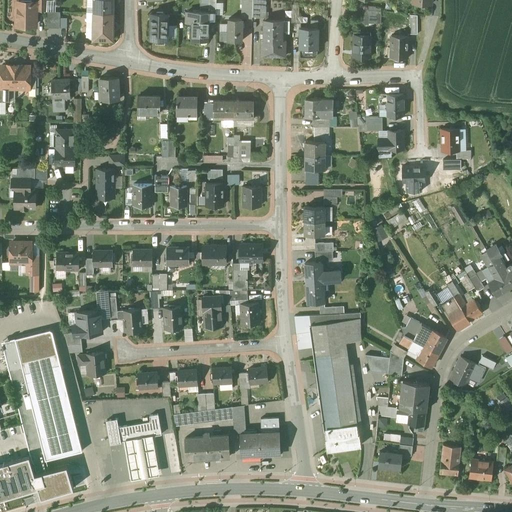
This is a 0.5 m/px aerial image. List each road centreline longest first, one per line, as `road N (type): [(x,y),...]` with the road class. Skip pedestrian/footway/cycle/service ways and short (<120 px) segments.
road 1 (residential): [(0,230),(280,226)]
road 2 (residential): [(511,306),(459,336),(450,353),(439,381),(426,504)]
road 3 (residential): [(129,353),(286,344)]
road 4 (residential): [(127,61),(282,80)]
road 5 (residential): [(286,344),(306,489)]
road 6 (residential): [(282,80),(280,226)]
road 7 (secondary): [(161,494),(306,489)]
road 8 (residential): [(0,41),(127,61)]
road 9 (secondary): [(306,489),(426,504)]
